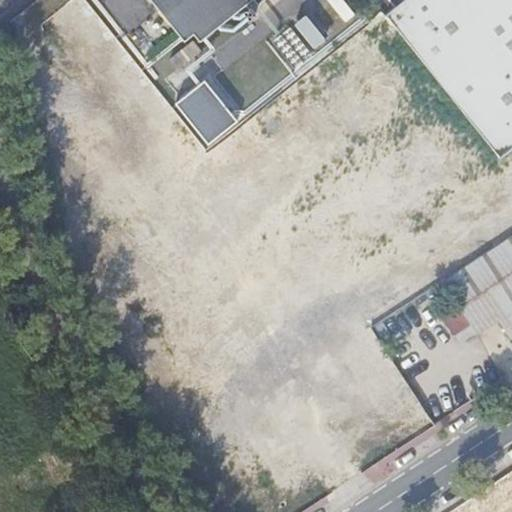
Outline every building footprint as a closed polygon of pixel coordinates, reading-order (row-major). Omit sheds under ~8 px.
[(151,0),(185,42),(236,0),(151,0)] [(511,0),(409,0),(399,8),(392,0),(374,0),(383,11),(446,89),(502,159),(511,150),(511,0)] [(298,79),(338,48),(305,7),(265,38),(290,70),(298,79)] [(193,41),(170,60),(177,70),(201,51),(193,41)] [(205,80),(175,103),(209,145),(238,122),(205,80)] [(511,339),(511,236),(443,282),(478,334),(486,328),(499,320),(511,339)] [(430,408),(381,338),(347,361),(336,346),(303,369),(334,413),(347,403),(359,420),(345,430),(363,456),(430,408)] [(255,511),(282,499),(227,389),(171,417),(218,511),(255,511)]
